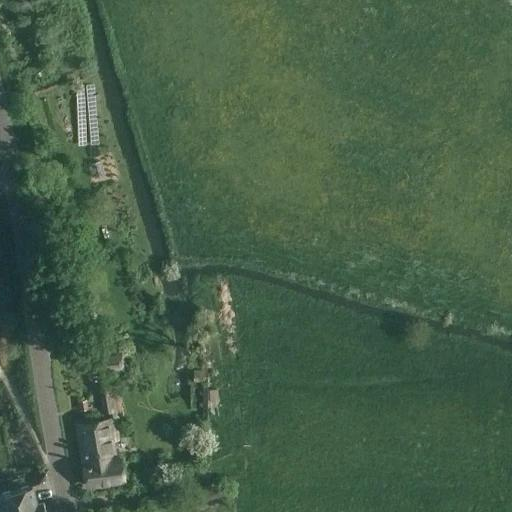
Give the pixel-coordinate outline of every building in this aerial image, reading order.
[(91,166),(88,167),(90,176),(94,175),(94,178),(103,176),(99,161),(91,163),(91,166)] [(99,372),(123,368),(127,368),(125,351),(119,351),(120,354),(97,358),(99,372)] [(208,416),(206,370),(193,370),(194,382),(202,382),(203,416),(208,416)] [(86,485),(106,482),(125,478),(122,460),(117,461),(113,439),(118,439),(114,418),(124,416),(120,393),(119,384),(101,387),(105,411),(110,411),(111,417),(76,423),(86,485)] [(225,483),(199,490),(203,505),(229,498),(225,483)] [(13,491),(0,493),(0,503),(2,511),(13,511),(37,506),(36,503),(32,486),(13,491)] [(37,506),(13,511),(45,511),(43,501),(36,503),(37,506)]
